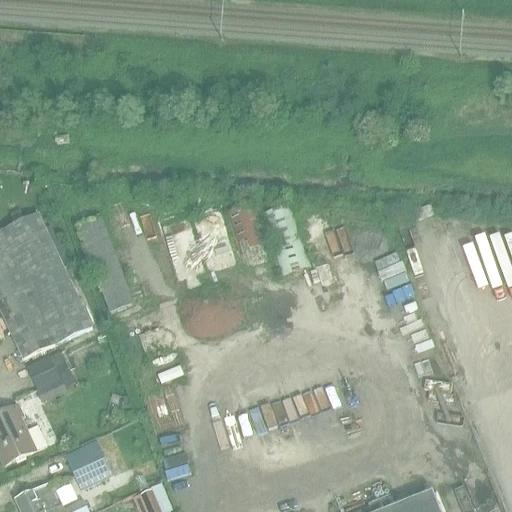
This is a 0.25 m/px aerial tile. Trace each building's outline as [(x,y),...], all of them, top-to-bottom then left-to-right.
[(255,203),(225,214),(244,268),(273,257),(260,217),(255,203)] [(289,207),(260,217),(273,257),(280,278),(310,267),(289,207)] [(21,212),(11,217),(16,227),(26,223),(21,212)] [(183,212),(158,217),(171,276),(196,270),(183,212)] [(0,312),(24,363),(92,331),(38,217),(26,223),(16,227),(0,235),(0,340),(4,339),(0,330),(0,312)] [(111,316),(134,308),(102,221),(79,229),(111,316)] [(445,333),(456,330),(441,277),(430,281),(445,333)] [(473,330),(463,335),(484,385),(494,381),(473,330)] [(424,339),(409,344),(412,354),(428,348),(424,339)] [(59,355),(50,360),(58,377),(67,373),(59,355)] [(177,359),(153,366),(155,377),(180,371),(177,359)] [(58,377),(50,360),(27,371),(44,404),(66,394),(60,382),(61,382),(58,377)] [(124,400),(120,413),(129,415),(133,402),(124,400)] [(0,416),(0,461),(4,469),(36,454),(36,453),(47,448),(37,429),(27,434),(20,419),(23,418),(18,408),(0,416)] [(96,444),(65,460),(82,493),(113,479),(105,463),(96,444)] [(165,448),(172,471),(181,468),(174,446),(165,448)] [(52,511),(59,508),(49,487),(16,502),(20,511),(52,511)] [(145,511),(172,511),(161,487),(139,495),(145,511)] [(443,511),(435,492),(384,511),(443,511)] [(64,511),(87,511),(84,503),(65,511),(64,511)]
